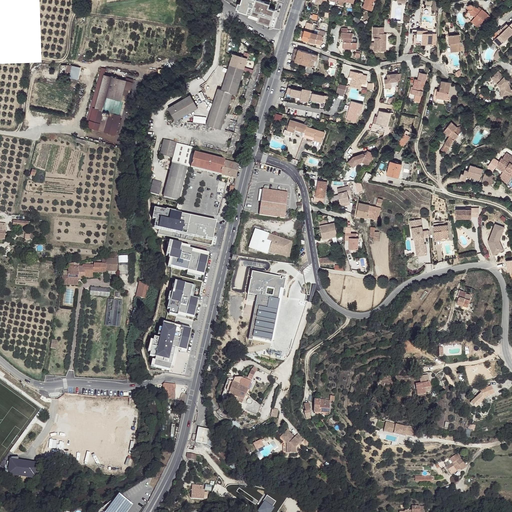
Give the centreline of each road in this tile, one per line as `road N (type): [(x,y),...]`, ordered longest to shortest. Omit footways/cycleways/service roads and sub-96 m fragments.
road 1 (unclassified): [(511,365),(508,291),(487,264),(411,281),(378,313),(362,316),(332,304),(317,279),(301,183),(277,162),(250,154)]
road 2 (unclassified): [(195,384),(165,378),(130,388),(41,385),(0,359)]
road 3 (residential): [(441,64),(414,54),(372,67),(286,41)]
road 4 (unknown): [(225,4),(215,67),(168,103),(160,125)]
road 5 (primary): [(195,384),(179,453),(149,511)]
road 6 (residential): [(226,252),(217,250),(190,361),(200,366)]
road 7 (unknown): [(179,453),(202,452),(227,474),(294,505)]
road 8 (track): [(388,180),(511,214)]
